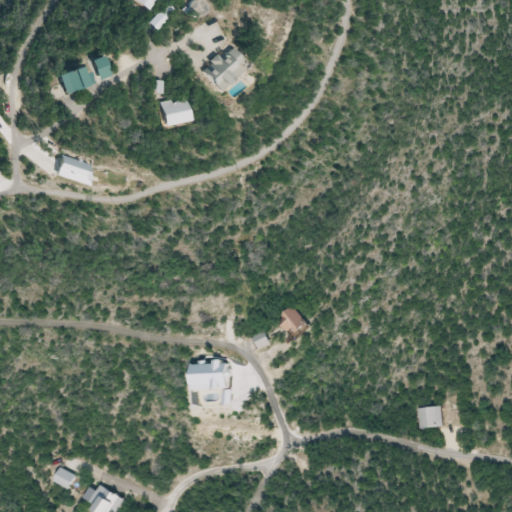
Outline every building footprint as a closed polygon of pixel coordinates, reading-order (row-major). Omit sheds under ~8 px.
[(131,0),(150,11),(156,0),(131,0)] [(216,91),(246,79),(240,65),(243,64),(238,52),(206,64),(216,91)] [(101,80),(111,76),(106,62),(96,66),(101,80)] [(91,89),(85,69),(60,76),(66,96),(91,89)] [(165,128),(192,123),(187,98),(160,103),(165,128)] [(87,187),(94,168),(62,157),(56,176),(87,187)] [(304,339),(316,328),(297,309),(286,319),(304,339)] [(275,346),(268,330),(256,336),(262,351),(275,346)] [(420,408),(420,429),(447,429),(447,408),(420,408)] [(80,476),(64,468),(57,482),(73,490),(80,476)] [(120,511),(128,501),(106,486),(91,507),(98,511),(120,511)]
